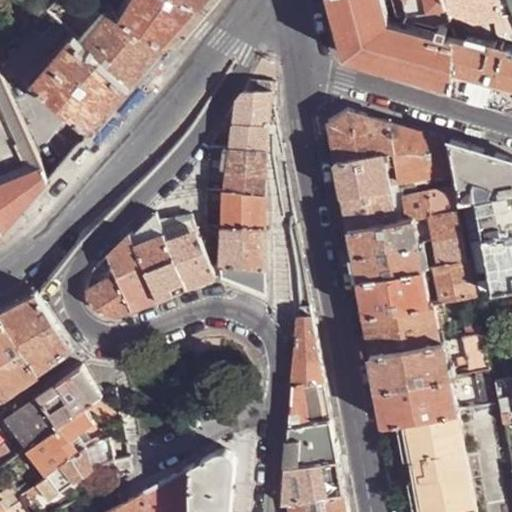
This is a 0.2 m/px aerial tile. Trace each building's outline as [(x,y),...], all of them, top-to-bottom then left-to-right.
[(131,0),(122,15),(169,44),(185,25),(202,6),(190,0),(131,0)] [(453,87),(456,41),(389,20),(384,0),(383,0),(332,0),(338,19),(347,54),(367,61),(411,74),(426,79),(453,87)] [(395,0),(398,13),(447,7),(444,0),(395,0)] [(444,0),(447,7),(452,23),(502,18),(496,0),(444,0)] [(150,66),(169,44),(122,15),(113,9),(85,43),(132,86),(150,66)] [(94,128),(132,86),(85,43),(77,34),(37,80),(94,128)] [(477,94),(483,44),(456,36),(456,41),(453,87),(463,90),(477,94)] [(493,41),(492,46),(508,51),(510,46),(493,41)] [(511,103),(511,51),(508,51),(492,46),(483,44),(477,94),(497,100),(511,103)] [(245,90),(275,89),(276,78),(251,78),(245,90)] [(236,121),(270,123),(270,124),(272,124),(275,89),(245,90),(240,98),(236,121)] [(227,119),(236,121),(240,98),(227,119)] [(372,115),(350,108),(332,120),(339,159),(387,150),(396,148),(392,121),(372,115)] [(236,121),(227,119),(212,145),(226,147),(232,147),(236,121)] [(232,147),(269,149),(270,124),(270,123),(236,121),(232,147)] [(415,128),(392,121),(396,148),(402,180),(446,172),(453,171),(447,138),(415,128)] [(511,158),(492,152),(452,140),(464,199),(478,197),(511,189),(511,158)] [(31,141),(15,148),(25,169),(27,176),(43,169),(37,155),(31,141)] [(269,157),(269,149),(232,147),(230,164),(229,168),(268,171),(269,157)] [(393,184),(387,150),(339,159),(344,194),(392,185),(393,184)] [(268,194),(268,171),(229,168),(226,190),(268,194)] [(0,186),(27,176),(25,169),(0,179),(0,186)] [(48,181),(43,169),(27,176),(0,186),(0,224),(3,233),(12,223),(48,181)] [(419,192),(417,184),(403,187),(405,195),(419,192)] [(351,228),(398,220),(392,185),(344,194),(351,228)] [(460,208),(456,185),(419,192),(405,195),(409,218),(416,217),(431,214),(460,208)] [(511,189),(478,197),(484,227),(485,237),(511,232),(511,189)] [(268,227),(268,194),(226,190),(225,225),(268,227)] [(469,230),(484,227),(478,197),(464,199),(469,230)] [(465,234),(460,208),(431,214),(436,239),(465,234)] [(161,298),(189,287),(172,248),(163,226),(160,219),(161,219),(158,211),(136,233),(135,234),(161,298)] [(295,249),(303,248),(296,211),(294,211),(292,216),(291,227),(294,238),(295,249)] [(195,218),(193,213),(161,219),(160,219),(163,226),(195,218)] [(351,228),(355,253),(421,242),(416,217),(409,218),(398,220),(351,228)] [(172,248),(201,236),(197,226),(198,226),(195,218),(163,226),(172,248)] [(268,268),(268,227),(225,225),(225,263),(268,268)] [(133,309),(161,298),(135,234),(136,233),(134,230),(111,253),(118,271),(133,309)] [(511,232),(485,237),(495,291),(511,288),(511,232)] [(470,259),(465,234),(436,239),(440,264),(470,259)] [(189,287),(217,275),(201,236),(172,248),(189,287)] [(355,253),(360,278),(426,267),(422,246),(421,242),(355,253)] [(306,260),(303,248),(295,249),(298,281),(309,279),(306,260)] [(118,271),(111,253),(99,264),(92,273),(91,275),(88,289),(118,271)] [(476,295),(470,259),(440,264),(436,265),(443,301),(445,300),(476,295)] [(268,293),(268,268),(225,263),(224,274),(268,293)] [(366,313),(433,302),(426,267),(360,278),(366,313)] [(127,312),(133,309),(118,271),(88,289),(90,296),(92,302),(97,308),(101,311),(108,313),(116,314),(122,314),(127,312)] [(311,296),(309,279),(298,281),(301,314),(314,313),(311,296)] [(17,300),(0,308),(40,373),(74,348),(39,289),(17,300)] [(494,300),(493,292),(481,294),(483,302),(494,300)] [(447,312),(445,300),(443,301),(436,302),(437,314),(447,312)] [(366,313),(373,352),(442,340),(437,314),(436,302),(433,302),(366,313)] [(0,383),(7,396),(40,373),(0,308),(0,383)] [(295,381),(327,378),(323,357),(314,313),(301,314),(295,381)] [(484,334),(480,316),(468,318),(472,336),(484,334)] [(478,371),(490,369),(484,334),(472,336),(464,337),(471,372),(478,371)] [(380,387),(453,375),(447,340),(442,340),(373,352),(380,387)] [(83,363),(41,394),(60,425),(86,406),(102,394),(83,363)] [(485,404),(497,402),(490,369),(478,371),(481,391),(483,391),(485,404)] [(453,375),(380,387),(386,422),(406,419),(460,409),(453,375)] [(505,421),(511,420),(511,377),(497,380),(505,421)] [(333,416),(327,378),(295,381),(291,425),(333,416)] [(60,425),(41,394),(30,402),(20,410),(8,418),(10,422),(28,449),(61,426),(60,425)] [(9,404),(0,409),(3,414),(4,413),(11,408),(9,404)] [(61,426),(28,449),(47,476),(82,450),(73,438),(95,421),(86,406),(60,425),(61,426)] [(478,511),(460,409),(406,419),(422,511),(478,511)] [(341,456),(333,416),(291,425),(287,465),(341,456)] [(10,422),(3,430),(19,456),(28,449),(10,422)] [(112,436),(87,445),(87,447),(93,466),(116,458),(112,436)] [(3,446),(0,448),(0,467),(1,468),(3,467),(13,460),(3,446)] [(49,478),(59,492),(94,468),(93,466),(87,447),(82,450),(47,476),(49,478)] [(226,450),(219,451),(192,465),(191,511),(232,511),(236,480),(238,466),(237,461),(237,459),(233,453),(226,450)] [(347,491),(341,456),(287,465),(284,502),(291,500),(347,491)] [(191,511),(192,465),(147,491),(150,511),(191,511)] [(49,478),(42,483),(51,497),(59,492),(49,478)] [(51,497),(42,483),(22,498),(24,500),(30,511),(43,503),(51,497)] [(16,489),(0,499),(9,511),(24,500),(22,498),(16,489)] [(124,505),(112,511),(150,511),(147,491),(124,504),(124,505)] [(350,511),(347,491),(291,500),(293,511),(350,511)] [(0,499),(0,511),(9,511),(0,499)] [(46,511),(43,503),(30,511),(46,511)]
